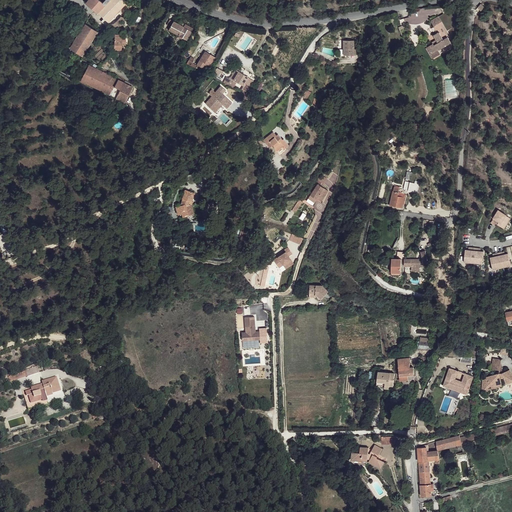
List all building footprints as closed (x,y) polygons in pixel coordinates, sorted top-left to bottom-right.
[(87,0),(85,3),(102,18),(101,21),(107,27),(109,25),(114,23),(124,12),(121,7),(128,0),(87,0)] [(85,23),(69,48),(82,56),(98,31),(85,23)] [(177,24),(174,30),(179,32),(177,35),(186,39),(191,31),(177,24)] [(448,27),(439,32),(440,33),(445,41),(449,39),(452,37),(448,27)] [(433,45),(430,46),(436,57),(441,55),(439,52),(446,48),(447,50),(453,46),(449,39),(445,41),(440,33),(434,36),(438,44),(434,47),(433,45)] [(343,40),(343,48),(343,54),(355,53),(355,47),(353,48),(353,39),(343,40)] [(205,53),(197,65),(206,71),(214,59),(205,53)] [(193,58),(190,57),(186,63),(195,67),(197,65),(191,62),(193,58)] [(89,65),(81,80),(103,91),(116,98),(124,82),(89,65)] [(214,75),(218,77),(220,73),(221,74),(222,72),(216,68),(215,71),(216,71),(214,75)] [(226,77),(223,82),(227,85),(233,88),(236,81),(243,84),(244,82),(247,76),(234,69),(229,79),(226,77)] [(253,79),(247,76),(244,82),(250,84),(253,79)] [(124,82),(116,98),(122,101),(125,102),(133,87),(124,82)] [(242,87),(239,91),(245,95),(249,87),(244,85),(243,87),(242,87)] [(221,86),(205,101),(211,106),(215,103),(218,106),(222,103),(226,107),(231,102),(223,93),(225,90),(221,86)] [(306,89),(302,95),(307,99),(311,92),(306,89)] [(240,92),(236,97),(249,104),(252,99),(240,92)] [(273,132),(264,140),(272,149),(275,146),(277,148),(287,142),(283,139),(280,141),(279,138),(273,132)] [(287,142),(277,148),(279,150),(283,146),(285,148),(288,144),(287,142)] [(405,181),(404,187),(409,189),(409,190),(413,191),(415,183),(405,181)] [(328,190),(318,183),(311,194),(317,198),(321,200),(328,190)] [(395,187),(391,205),(402,207),(403,202),(404,202),(406,193),(405,193),(404,197),(398,196),(399,192),(399,187),(395,187)] [(176,206),(178,214),(182,213),(183,210),(187,209),(185,203),(176,206)] [(508,216),(500,211),(495,219),(492,224),(496,226),(498,223),(500,224),(499,225),(506,229),(511,220),(511,219),(508,217),(508,216)] [(301,244),(303,238),(292,233),(289,240),(301,244)] [(243,243),(250,246),(253,240),(245,236),(243,243)] [(283,250),(271,258),(275,264),(279,262),(280,263),(283,261),(285,265),(291,262),(286,254),(289,252),(285,246),(281,248),(283,250)] [(471,252),(467,251),(465,264),(483,266),(485,254),(480,253),(480,250),(472,249),(471,252)] [(496,257),(491,258),(493,268),(494,270),(511,267),(511,264),(509,254),(504,255),(504,253),(495,254),(496,257)] [(423,260),(406,259),(406,266),(412,267),(412,271),(421,272),(421,268),(425,268),(430,266),(427,256),(422,256),(423,260)] [(393,259),(391,270),(401,271),(402,259),(393,259)] [(320,283),(305,282),(305,292),(307,292),(307,294),(316,294),(318,297),(323,293),(322,292),(323,291),(326,288),(320,283)] [(253,315),(243,316),(245,331),(240,331),(241,339),(259,337),(258,330),(254,330),(253,315)] [(360,316),(342,319),(342,324),(345,323),(346,329),(350,328),(350,329),(354,328),(354,327),(362,326),(363,330),(374,328),(375,333),(380,332),(377,321),(361,324),(360,316)] [(422,359),(421,370),(431,370),(431,359),(422,359)] [(411,362),(399,363),(401,384),(409,384),(409,379),(415,379),(415,371),(412,371),(411,362)] [(502,363),(494,362),(493,372),(501,373),(502,363)] [(25,371),(9,376),(11,382),(27,376),(25,371)] [(460,374),(451,372),(445,389),(469,397),(475,379),(466,377),(464,385),(457,382),(460,374)] [(351,426),(353,373),(343,373),(341,425),(351,426)] [(503,384),(505,383),(506,387),(511,385),(511,375),(511,373),(501,377),(503,384)] [(379,375),(378,385),(386,386),(386,390),(391,390),(394,390),(396,377),(379,375)] [(25,391),(26,396),(28,395),(31,403),(35,402),(35,401),(42,399),(42,400),(42,401),(47,399),(46,396),(53,394),(53,393),(61,391),(56,376),(42,381),(42,383),(44,389),(32,392),(32,389),(25,391)] [(501,377),(484,381),(483,396),(504,390),(502,385),(503,385),(503,384),(501,377)] [(42,383),(31,387),(32,389),(32,392),(44,389),(42,383)] [(61,391),(53,393),(53,394),(55,401),(65,398),(63,390),(61,391)] [(511,427),(461,440),(463,447),(511,434),(511,427)] [(461,439),(438,444),(440,454),(463,448),(463,447),(461,440),(461,439)] [(376,444),(373,449),(377,452),(381,453),(384,449),(376,444)] [(353,450),(352,459),(367,459),(367,453),(367,446),(360,446),(360,450),(353,450)] [(428,451),(419,452),(420,466),(429,466),(429,465),(428,456),(428,451)] [(374,454),(369,461),(381,469),(385,463),(378,459),(379,457),(376,455),(374,454)] [(428,456),(429,465),(441,463),(440,454),(428,456)] [(430,466),(420,466),(421,488),(432,488),(430,466)] [(432,494),(432,488),(421,488),(422,500),(433,500),(432,494)]
